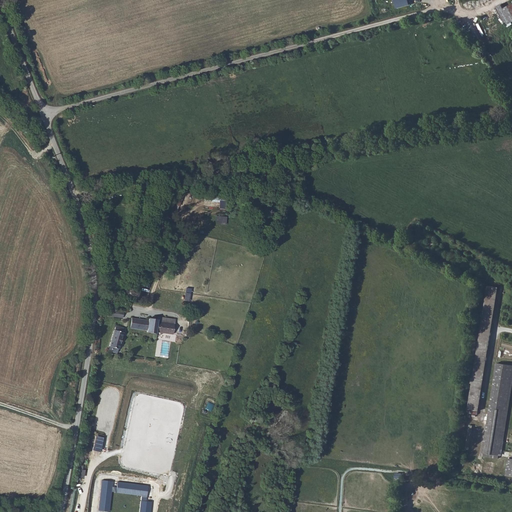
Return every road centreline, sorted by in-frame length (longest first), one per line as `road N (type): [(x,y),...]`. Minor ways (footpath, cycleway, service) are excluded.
road 1 (unclassified): [(457,14),(435,10),(41,113)]
road 2 (unclassified): [(58,511),(94,280),(41,113)]
